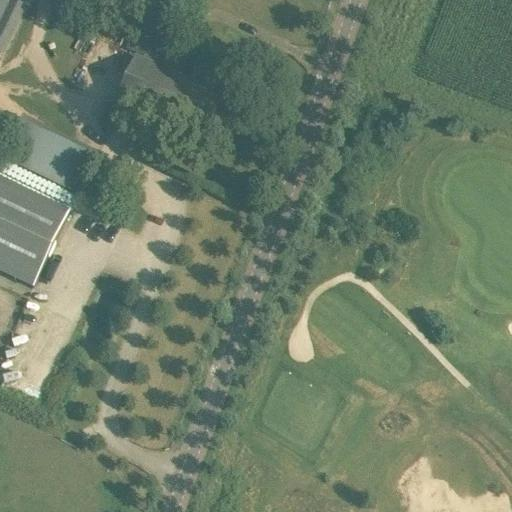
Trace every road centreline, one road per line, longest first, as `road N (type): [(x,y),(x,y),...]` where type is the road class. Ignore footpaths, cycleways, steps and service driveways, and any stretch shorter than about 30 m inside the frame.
road 1 (secondary): [(171,511),(355,0)]
road 2 (track): [(384,304),(511,429)]
road 3 (track): [(44,0),(39,47),(47,76),(63,108),(100,147)]
